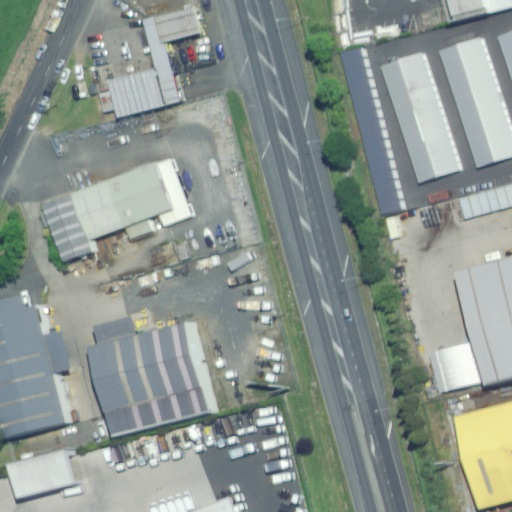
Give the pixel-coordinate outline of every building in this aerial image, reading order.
[(446,0),(454,27),(503,15),(499,0),(446,0)] [(166,16),(173,41),(215,30),(209,6),(166,16)] [(511,31),(493,38),(511,94),(511,31)] [(511,154),(475,39),(436,51),(474,170),(511,157),(511,154)] [(341,52),(383,215),(403,210),(361,47),(341,52)] [(417,51),(377,64),(415,182),(456,169),(417,51)] [(166,67),(117,79),(127,119),(176,107),(166,67)] [(169,163),(86,193),(103,239),(186,209),(169,163)] [(104,252),(84,194),(58,203),(79,261),(104,252)] [(511,264),(473,274),(484,317),(500,385),(511,382),(511,264)] [(43,284),(0,295),(0,372),(16,431),(79,414),(66,366),(84,361),(74,324),(56,329),(43,284)] [(116,342),(102,345),(118,410),(216,386),(199,321),(150,333),(146,316),(112,325),(116,342)] [(511,407),(470,417),(493,509),(511,504),(511,407)] [(78,452),(18,467),(26,499),(86,485),(78,452)] [(208,511),(268,511),(260,492),(208,511)]
